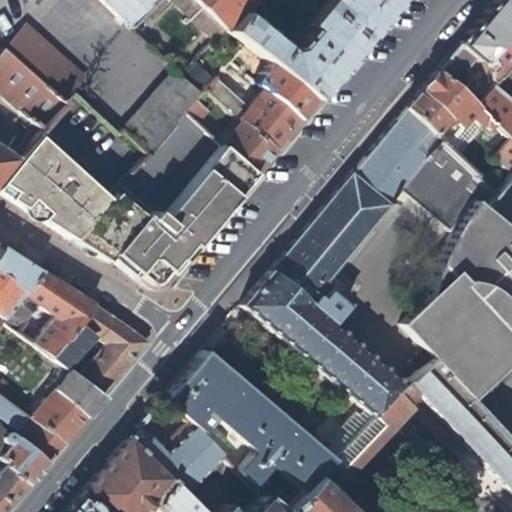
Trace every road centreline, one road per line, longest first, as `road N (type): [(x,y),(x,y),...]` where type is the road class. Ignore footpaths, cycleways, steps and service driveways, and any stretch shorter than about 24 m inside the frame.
road 1 (residential): [(182,333),(451,0)]
road 2 (residential): [(29,511),(182,333)]
road 3 (residential): [(0,218),(182,333)]
